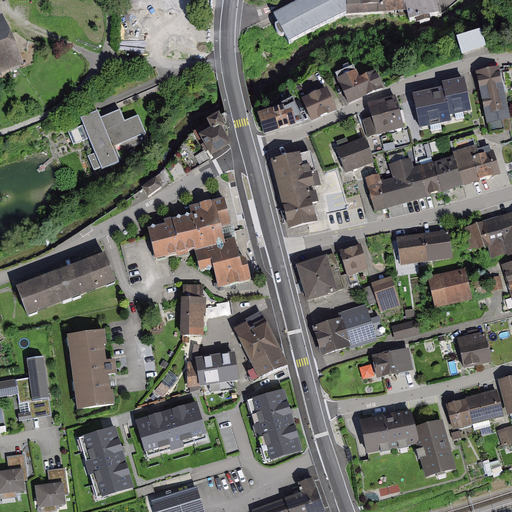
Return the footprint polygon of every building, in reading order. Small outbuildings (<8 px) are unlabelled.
[(306,0),(275,16),(288,47),(346,19),(408,15),(409,23),(441,18),(436,0),(306,0)] [(0,74),(22,65),(2,17),(0,17),(0,74)] [(481,31),(457,39),(462,55),(487,47),(481,31)] [(171,50),(209,52),(210,36),(172,34),(171,50)] [(499,68),(476,74),(487,126),(511,120),(499,68)] [(356,73),(338,81),(348,104),(381,90),(374,75),(359,81),(356,73)] [(446,97),(467,92),(463,75),(442,80),(443,85),(446,97)] [(443,85),(412,93),(421,128),(452,121),(446,97),(443,85)] [(327,90),(304,99),(313,121),(336,112),(327,90)] [(397,99),(370,107),(374,119),(365,121),(370,138),(406,128),(397,99)] [(292,105),(260,113),(265,133),(297,125),(292,105)] [(85,127),(71,133),(76,146),(82,144),(94,174),(121,164),(114,148),(146,135),(139,117),(125,123),(121,114),(102,122),(98,112),(82,119),(85,127)] [(220,122),(219,120),(207,127),(211,135),(198,142),(207,160),(231,148),(222,133),(225,131),(220,122)] [(365,139),(336,150),(346,175),(375,164),(365,139)] [(413,161),(392,166),(396,180),(382,183),(380,176),(367,180),(376,212),(501,178),(494,153),(478,158),(476,149),(452,155),(453,158),(415,169),(413,161)] [(311,153),(274,161),(289,231),(318,224),(311,191),(318,189),(311,153)] [(337,191),(324,195),(328,207),(341,204),(337,191)] [(167,227),(149,231),(154,259),(193,251),(197,270),(212,267),(216,288),(252,281),(247,258),(240,259),(236,242),(225,244),(222,229),(232,227),(226,201),(224,201),(190,208),(191,216),(166,221),(167,227)] [(511,216),(463,229),(469,252),(485,248),(484,244),(490,243),(494,260),(511,255),(511,216)] [(448,234),(400,239),(402,265),(451,260),(448,234)] [(363,247),(342,252),(348,276),(369,270),(363,247)] [(72,301),(116,285),(106,256),(61,273),(72,301)] [(330,258),(297,267),(307,302),(340,293),(330,258)] [(466,272),(431,279),(438,310),(473,302),(472,299),(491,295),(490,293),(503,290),(500,278),(468,284),(466,272)] [(61,273),(16,290),(27,318),(72,301),(61,273)] [(392,279),(374,284),(382,311),(401,305),(392,279)] [(203,287),(184,287),(184,298),(181,298),(182,336),(207,336),(207,300),(204,300),(203,287)] [(340,320),(313,329),(322,359),(350,350),(351,351),(378,343),(377,340),(385,338),(380,318),(371,321),(366,306),(338,315),(340,320)] [(234,330),(258,381),(288,367),(262,314),(247,321),(248,323),(234,330)] [(417,322),(394,327),(397,340),(420,335),(417,322)] [(105,333),(68,337),(77,411),(113,407),(109,376),(117,375),(116,361),(108,362),(105,333)] [(485,334),(457,340),(463,370),(492,364),(485,334)] [(395,353),(378,356),(379,360),(373,361),(377,380),(384,379),(399,376),(395,353)] [(197,363),(189,364),(192,384),(236,378),(233,354),(197,359),(197,363)] [(30,379),(0,383),(0,398),(18,396),(22,421),(52,417),(44,360),(27,362),(30,379)] [(511,378),(498,382),(508,417),(511,416),(511,378)] [(270,461),(303,451),(284,389),(252,399),(270,461)] [(497,392),(466,400),(466,401),(470,415),(473,425),(473,427),(504,418),(504,417),(501,407),(497,392)] [(196,401),(134,420),(144,452),(206,434),(196,401)] [(453,432),(473,427),(473,425),(470,415),(466,401),(446,406),(453,432)] [(411,411),(360,422),(367,456),(418,446),(415,430),(411,411)] [(426,480),(456,472),(443,422),(415,430),(418,446),(426,480)] [(103,498),(135,488),(117,426),(84,436),(103,498)] [(511,427),(497,432),(503,449),(511,445),(511,427)] [(9,472),(23,470),(25,482),(28,482),(25,456),(7,458),(9,472)] [(50,486),(64,484),(65,496),(69,495),(65,469),(48,472),(50,486)] [(0,496),(26,493),(25,482),(23,470),(9,472),(0,473),(0,496)] [(301,494),(252,511),(325,511),(313,479),(298,484),(301,494)] [(38,511),(67,507),(65,496),(64,484),(50,486),(35,488),(38,511)] [(203,511),(196,487),(154,501),(157,511),(203,511)]
